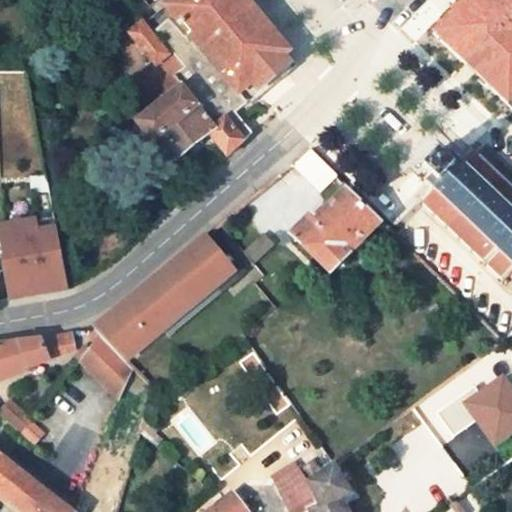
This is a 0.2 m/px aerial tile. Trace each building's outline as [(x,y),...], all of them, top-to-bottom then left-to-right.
[(250,134),(233,114),(245,104),(237,95),(288,53),(243,0),(173,0),(146,23),(171,53),(185,70),(173,79),(181,88),(213,127),(224,118),(243,141),(250,134)] [(470,0),(455,0),(416,41),(443,67),(444,69),(457,56),(451,51),(476,26),(480,22),(487,28),(493,22),(470,0)] [(501,0),(470,0),(493,22),(496,24),(511,9),(501,0)] [(167,57),(167,56),(141,25),(129,35),(155,66),(176,92),(181,88),(173,79),(185,70),(171,53),(167,57)] [(476,26),(451,51),(457,56),(459,54),(470,57),(488,38),(476,26)] [(237,95),(245,104),(296,62),(288,53),(237,95)] [(125,91),(146,117),(176,92),(155,66),(125,91)] [(181,88),(176,92),(146,117),(135,125),(169,167),(208,136),(225,158),(243,141),(224,118),(213,127),(181,88)] [(511,139),(511,137),(505,130),(496,138),(504,147),(511,139)] [(511,189),(468,148),(457,160),(450,153),(444,158),(437,152),(422,168),(429,175),(422,183),(429,189),(418,201),(503,281),(509,276),(511,278),(511,189)] [(290,166),(318,193),(335,175),(310,150),(290,166)] [(378,223),(343,189),(312,220),(309,216),(291,235),(329,274),(378,223)] [(55,227),(0,237),(0,274),(4,296),(65,285),(55,227)] [(246,273),(211,230),(93,328),(94,330),(100,336),(125,362),(164,330),(228,276),(234,283),(246,273)] [(170,337),(234,283),(228,276),(164,330),(170,337)] [(94,330),(89,337),(95,342),(100,336),(94,330)] [(58,351),(72,348),(68,333),(0,345),(0,381),(50,360),(58,351)] [(95,342),(80,360),(118,401),(124,385),(132,370),(125,362),(100,336),(95,342)] [(124,385),(141,392),(139,400),(141,402),(148,404),(148,402),(152,389),(132,370),(124,385)] [(155,403),(158,391),(152,389),(148,402),(155,403)] [(0,409),(0,416),(19,433),(31,418),(8,399),(0,409)] [(141,402),(138,412),(144,414),(148,404),(141,402)] [(153,433),(156,428),(143,418),(139,434),(149,442),(153,433)] [(112,499),(124,457),(112,454),(118,436),(106,431),(99,451),(84,491),(104,497),(112,499)] [(154,446),(160,439),(153,433),(149,442),(154,446)] [(0,495),(23,511),(69,511),(40,489),(0,457),(0,456),(0,495)] [(308,511),(346,511),(341,498),(353,494),(352,491),(357,488),(354,482),(347,485),(335,464),(334,462),(332,463),(307,480),(318,503),(307,508),(308,511)] [(295,463),(270,478),(280,492),(287,511),(307,511),(308,511),(307,508),(318,503),(307,480),(295,463)] [(84,491),(81,497),(93,501),(95,495),(84,491)] [(207,511),(248,511),(232,492),(207,511)]
